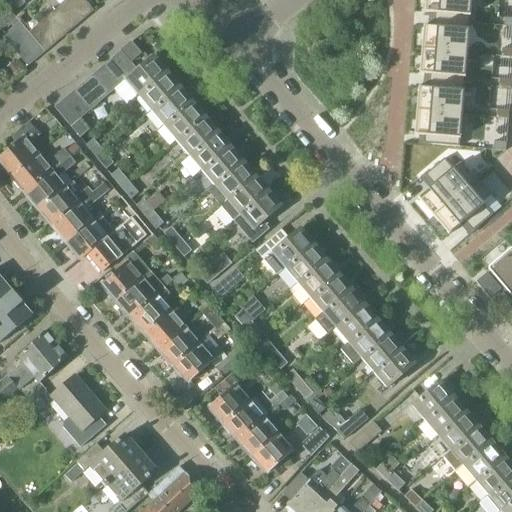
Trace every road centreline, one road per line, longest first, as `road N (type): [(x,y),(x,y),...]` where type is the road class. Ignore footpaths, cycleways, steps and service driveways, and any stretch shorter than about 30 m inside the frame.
road 1 (residential): [(511,377),(241,48)]
road 2 (residential): [(244,511),(0,230)]
road 3 (residential): [(0,121),(152,0)]
